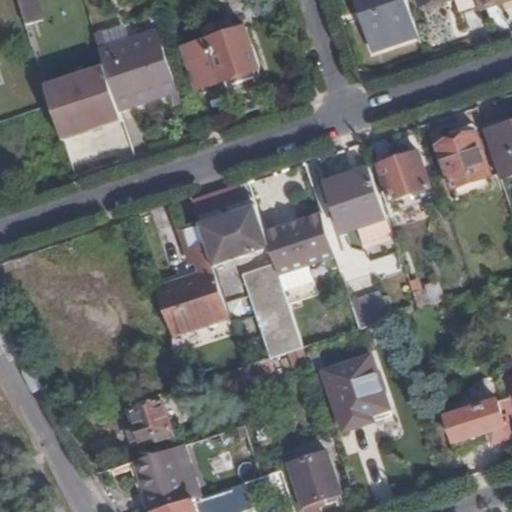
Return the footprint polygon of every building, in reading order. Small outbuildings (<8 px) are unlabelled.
[(40,0),(24,0),(32,25),(48,20),(40,0)] [(359,0),(378,52),(422,37),(409,0),(359,0)] [(423,0),(427,11),(460,0),(423,0)] [(479,0),(483,10),(503,3),(502,0),(479,0)] [(107,28),(112,42),(135,35),(131,21),(107,28)] [(263,68),(251,28),(232,33),(228,23),(211,28),(214,39),(190,47),(202,87),(263,68)] [(188,103),(172,53),(169,45),(163,26),(135,35),(112,42),(104,45),(110,64),(112,69),(127,116),(129,121),(130,125),(164,112),(184,105),(188,103)] [(0,84),(9,81),(0,55),(0,84)] [(51,83),(53,87),(112,69),(110,64),(51,83)] [(53,87),(57,102),(68,136),(98,126),(107,123),(127,116),(112,69),(53,87)] [(129,121),(127,116),(107,123),(109,127),(129,121)] [(511,123),(489,131),(505,180),(511,177),(511,123)] [(68,136),(70,140),(98,130),(98,126),(68,136)] [(477,126),(453,134),(455,142),(442,147),(456,190),(495,177),(477,126)] [(424,152),(384,165),(394,199),(435,187),(424,152)] [(391,218),(375,168),(332,182),(349,233),(391,218)] [(254,208),(246,184),(199,200),(206,222),(210,222),(254,208)] [(293,353),(310,348),(295,303),(286,274),(282,264),(245,276),(240,258),(276,245),(271,231),(263,204),(254,208),(210,222),(222,264),(220,265),(222,271),(240,329),(253,367),(265,362),(277,359),(293,353)] [(341,255),(327,213),(271,231),(276,245),(282,264),(286,274),(295,303),(322,294),(313,265),(341,255)] [(213,242),(207,225),(193,230),(198,247),(213,242)] [(220,265),(213,242),(198,247),(208,276),(222,271),(220,265)] [(184,347),(240,329),(222,271),(208,276),(212,288),(170,302),(184,347)] [(436,306),(430,286),(415,291),(422,311),(436,306)] [(365,330),(393,320),(405,316),(399,295),(371,305),(368,299),(356,303),(365,330)] [(298,368),(315,362),(310,348),(293,353),(298,368)] [(383,357),(339,371),(356,428),(383,420),(382,415),(400,408),(383,357)] [(281,372),(277,359),(265,362),(270,376),(281,372)] [(270,376),(265,362),(253,367),(262,392),(274,388),(270,376)] [(251,401),(264,396),(262,392),(253,367),(241,370),(251,401)] [(166,394),(137,404),(144,426),(135,429),(139,440),(146,437),(147,440),(162,435),(164,438),(179,433),(166,394)] [(456,417),(465,442),(478,439),(477,437),(492,432),(496,444),(511,439),(511,430),(510,425),(508,426),(501,404),(471,414),(470,412),(456,417)] [(458,444),(465,442),(456,417),(449,419),(458,444)] [(211,496),(193,444),(176,450),(191,495),(193,502),(211,496)] [(137,462),(153,507),(191,495),(176,450),(137,462)] [(335,453),(297,466),(310,506),(311,506),(332,499),(347,494),(335,453)] [(253,511),(265,508),(256,481),(211,496),(193,502),(161,511),(253,511)] [(153,507),(154,511),(161,511),(193,502),(191,495),(153,507)] [(329,511),(329,507),(334,505),(332,499),(311,506),(313,511),(329,511)]
